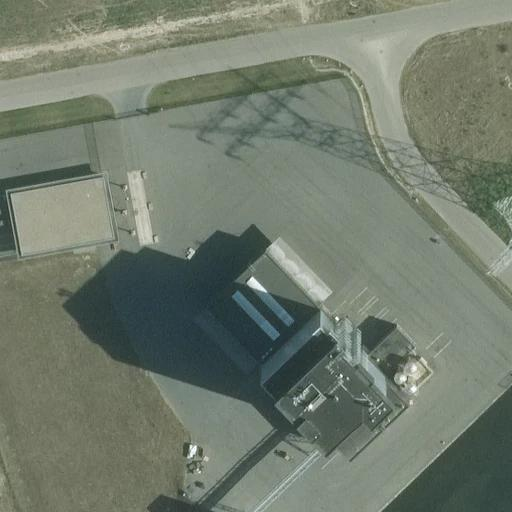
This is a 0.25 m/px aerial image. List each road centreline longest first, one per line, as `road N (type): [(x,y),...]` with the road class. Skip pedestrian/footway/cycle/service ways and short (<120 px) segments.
road 1 (unclassified): [(0,97),(369,29)]
road 2 (unclassified): [(511,269),(402,154),(369,29)]
road 3 (unclassified): [(369,29),(511,3)]
